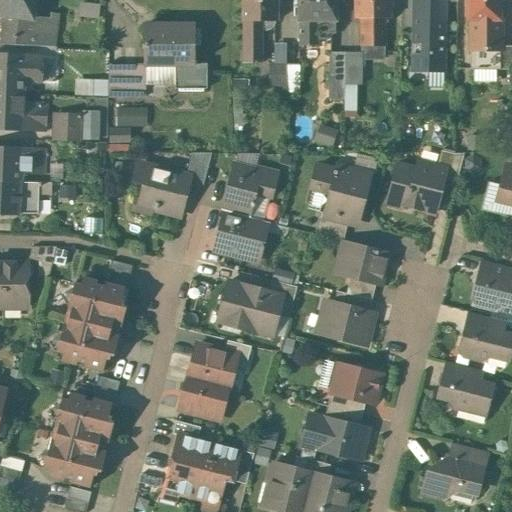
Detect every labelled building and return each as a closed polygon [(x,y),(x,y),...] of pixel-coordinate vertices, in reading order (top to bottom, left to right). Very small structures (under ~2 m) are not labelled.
[(34,0),(0,0),(0,15),(4,16),(33,19),(33,16),(34,0)] [(276,0),(241,0),(242,20),(243,20),(261,20),(276,20),(276,0)] [(334,0),(298,0),(298,20),(299,20),(317,20),(335,20),(334,0)] [(389,0),(354,0),(354,18),(360,18),(384,18),(389,18),(389,0)] [(449,0),(413,0),(412,69),(449,70),(449,0)] [(499,0),(467,0),(467,20),(470,20),(500,19),(499,0)] [(33,19),(4,16),(1,32),(0,32),(0,44),(54,47),(58,14),(50,13),(49,18),(33,16),(33,19)] [(384,18),(360,18),(360,41),(384,41),(384,18)] [(500,19),(470,20),(470,69),(511,69),(511,55),(511,45),(500,45),(500,19)] [(261,20),(243,20),(243,45),(261,45),(261,20)] [(317,20),(299,20),(299,44),(317,44),(317,20)] [(192,24),(144,24),(144,47),(145,47),(145,64),(175,65),(192,64),(192,63),(192,24)] [(275,42),(275,86),(302,86),(302,62),(289,62),(289,42),(275,42)] [(344,52),(328,52),(328,100),(343,100),(344,84),(344,52)] [(361,52),(344,52),(344,84),(361,84),(361,52)] [(25,55),(0,54),(0,91),(23,92),(24,82),(25,55)] [(48,56),(25,55),(24,82),(40,83),(41,72),(48,73),(48,56)] [(140,63),(108,63),(108,97),(140,97),(140,63)] [(206,63),(192,63),(192,64),(175,65),(175,88),(178,88),(178,90),(202,90),(203,88),(206,88),(206,63)] [(23,103),(23,92),(0,91),(0,128),(45,130),(46,104),(23,103)] [(119,106),(119,123),(150,124),(150,106),(119,106)] [(80,116),(54,115),(53,140),(79,141),(79,138),(80,120),(80,116)] [(97,121),(80,120),(79,138),(97,139),(97,121)] [(114,125),(114,140),(134,142),(135,126),(114,125)] [(44,150),(0,148),(0,181),(19,181),(20,172),(43,173),(44,150)] [(454,153),(441,150),(436,166),(446,169),(442,184),(455,187),(464,153),(454,153)] [(211,153),(191,153),(185,175),(191,176),(189,184),(202,187),(211,153)] [(418,161),(416,167),(397,163),(391,188),(406,192),(403,205),(434,213),(442,184),(446,169),(436,166),(418,161)] [(185,175),(147,165),(139,198),(154,202),(152,209),(181,216),(189,184),(191,176),(185,175)] [(257,170),(234,165),(225,197),(251,204),(254,192),(269,195),(268,197),(270,197),(276,172),(258,168),(257,170)] [(370,173),(337,165),(336,170),(316,165),(310,188),(325,192),(320,211),(324,212),(324,213),(348,219),(351,209),(360,211),(370,173)] [(511,166),(505,165),(496,201),(511,204),(511,166)] [(19,181),(0,181),(0,213),(38,214),(39,194),(51,194),(51,182),(19,181)] [(251,204),(225,197),(222,210),(247,216),(248,216),(251,204)] [(247,216),(222,210),(218,223),(220,224),(243,230),(247,216)] [(324,212),(320,211),(314,235),(342,242),(348,219),(324,213),(324,212)] [(248,216),(247,216),(243,230),(220,224),(213,250),(240,257),(244,244),(261,248),(268,222),(248,216)] [(388,253),(342,242),(337,262),(353,266),(350,277),(376,283),(380,284),(388,253)] [(56,246),(31,246),(28,258),(38,260),(38,274),(48,277),(56,246)] [(15,263),(15,261),(14,261),(14,262),(8,262),(8,260),(2,260),(2,306),(28,306),(28,263),(15,263)] [(132,265),(110,260),(107,271),(129,276),(132,265)] [(511,276),(511,268),(482,260),(479,272),(511,280),(511,276)] [(129,276),(107,271),(105,282),(124,287),(126,287),(129,276)] [(511,280),(479,272),(473,295),(485,298),(491,309),(502,303),(511,305),(511,280)] [(376,283),(350,277),(346,293),(371,299),(376,283)] [(296,286),(270,280),(268,291),(282,295),(277,315),(288,318),(296,286)] [(268,291),(228,281),(219,312),(236,317),(242,328),(271,335),(277,315),(282,295),(268,291)] [(124,287),(105,282),(104,286),(95,284),(94,288),(73,282),(72,287),(64,292),(69,300),(60,334),(52,338),(57,346),(56,351),(77,356),(76,360),(84,362),(83,366),(102,371),(105,358),(108,359),(110,355),(113,355),(118,335),(109,333),(111,324),(120,326),(125,306),(122,305),(123,301),(120,300),(124,287)] [(346,293),(336,290),(333,302),(368,311),(371,299),(346,293)] [(333,302),(325,300),(320,319),(333,323),(329,336),(366,345),(370,329),(364,328),(368,311),(333,302)] [(504,321),(469,312),(466,323),(501,332),(504,321)] [(511,335),(501,332),(466,323),(460,347),(472,350),(478,360),(489,354),(508,359),(511,343),(511,335)] [(251,346),(227,340),(224,352),(237,356),(234,366),(245,369),(251,346)] [(213,349),(195,344),(189,370),(213,377),(211,385),(227,390),(228,390),(234,366),(237,356),(224,352),(212,350),(213,349)] [(481,370),(447,361),(444,373),(478,382),(481,370)] [(380,374),(338,363),(330,393),(365,402),(373,404),(380,374)] [(189,370),(188,370),(178,409),(204,415),(207,407),(222,411),(227,390),(211,385),(213,377),(189,370)] [(478,382),(444,373),(438,396),(450,399),(456,410),(466,404),(486,409),(492,385),(478,382)] [(119,381),(98,375),(95,386),(116,392),(119,381)] [(116,392),(95,386),(92,398),(111,402),(113,403),(116,392)] [(365,402),(330,393),(327,406),(362,415),(365,402)] [(82,403),(61,398),(60,403),(52,408),(56,415),(47,449),(40,454),(44,462),(43,467),(64,472),(63,476),(71,478),(70,482),(89,487),(93,474),(96,474),(97,470),(100,471),(105,450),(96,448),(99,439),(107,442),(113,421),(110,421),(111,416),(108,415),(111,402),(92,398),(91,401),(83,399),(82,403)] [(486,409),(466,404),(456,410),(460,416),(482,422),(486,409)] [(362,415),(327,406),(324,417),(359,426),(362,415)] [(324,417),(309,414),(304,434),(329,440),(326,451),(359,459),(367,428),(359,426),(324,417)] [(200,427),(175,420),(172,433),(177,434),(178,433),(197,438),(200,427)] [(197,438),(178,433),(177,434),(163,489),(217,503),(224,478),(232,480),(240,449),(197,438)] [(268,435),(260,461),(270,464),(279,439),(268,435)] [(487,451),(451,442),(448,455),(454,456),(453,458),(483,466),(487,451)] [(253,453),(240,449),(232,480),(245,484),(253,453)] [(483,466),(453,458),(454,456),(448,455),(447,459),(428,471),(443,496),(447,494),(458,488),(476,492),(483,466)] [(330,464),(306,458),(303,470),(312,473),(327,476),(330,464)] [(303,470),(273,462),(268,483),(278,486),(272,507),(291,511),(292,511),(294,505),(303,507),(312,473),(303,470)] [(21,471),(0,465),(0,477),(18,482),(21,471)] [(327,476),(312,473),(303,507),(309,508),(309,509),(309,510),(318,511),(345,511),(353,483),(327,476)] [(0,477),(0,489),(15,493),(18,482),(0,477)] [(90,491),(69,486),(66,497),(87,502),(90,491)] [(476,492),(458,488),(447,494),(450,498),(470,503),(474,500),(476,492)] [(84,511),(87,502),(66,497),(63,508),(79,511),(84,511)]
